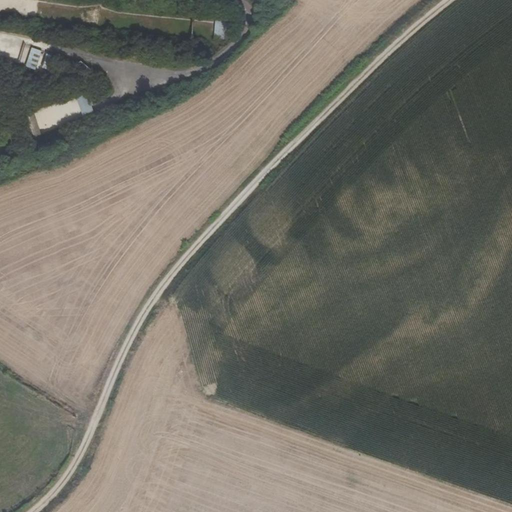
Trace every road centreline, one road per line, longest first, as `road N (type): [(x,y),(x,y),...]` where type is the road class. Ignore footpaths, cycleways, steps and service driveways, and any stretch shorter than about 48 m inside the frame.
road 1 (track): [(36,511),(63,485),(133,333),(171,277),(349,89),(449,0)]
road 2 (unknown): [(245,0),(252,18),(232,46),(192,69),(149,71)]
